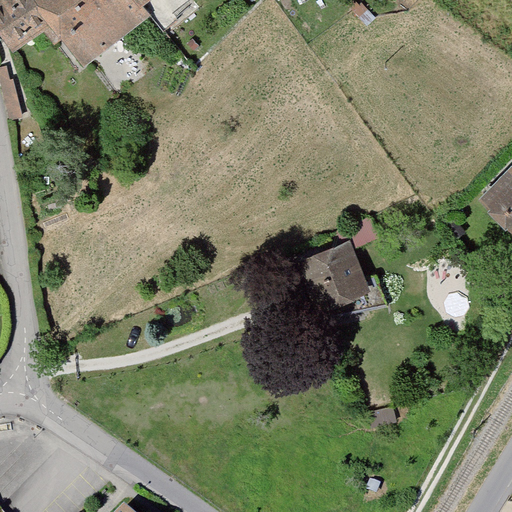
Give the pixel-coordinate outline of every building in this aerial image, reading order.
[(146,21),(136,8),(132,11),(123,0),(0,0),(0,34),(10,48),(42,23),(79,72),(146,21)] [(147,0),(123,0),(132,11),(136,8),(147,0)] [(26,114),(19,66),(2,69),(9,116),(26,114)] [(511,164),(475,207),(511,239),(511,164)] [(351,244),(292,257),(305,315),(364,302),(351,244)]
